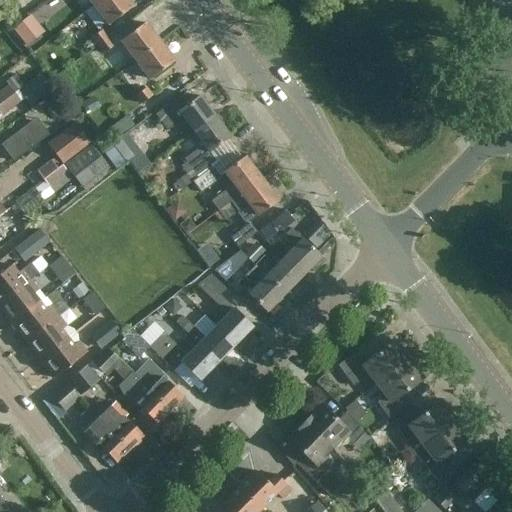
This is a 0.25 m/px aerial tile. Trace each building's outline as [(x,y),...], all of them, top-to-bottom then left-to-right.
[(83,0),(90,9),(102,0),(83,0)] [(110,25),(120,17),(132,8),(126,0),(102,0),(90,9),(102,25),(102,31),(93,37),(104,53),(113,45),(108,38),(115,32),(110,25)] [(135,62),(159,44),(145,25),(121,44),(135,62)] [(138,67),(139,66),(150,80),(173,62),(159,44),(135,62),(138,67)] [(0,103),(14,93),(24,86),(15,75),(6,82),(8,85),(0,91),(0,103)] [(40,82),(23,95),(33,108),(50,95),(40,82)] [(14,93),(0,103),(0,114),(1,116),(20,101),(14,93)] [(193,132),(215,116),(200,96),(179,111),(172,102),(155,115),(167,131),(183,119),(193,132)] [(109,128),(117,138),(135,125),(127,115),(109,128)] [(230,136),(215,116),(193,132),(202,145),(184,159),(186,162),(181,166),(186,174),(172,185),(173,187),(170,189),(174,195),(192,181),(212,166),(211,165),(216,161),(209,152),(230,136)] [(74,122),(74,123),(47,143),(63,164),(90,143),(74,122)] [(11,137),(23,153),(42,139),(30,123),(11,137)] [(116,169),(117,169),(130,160),(130,154),(125,148),(122,148),(116,141),(103,150),(116,169)] [(0,145),(0,148),(3,160),(0,161),(0,172),(18,168),(12,142),(0,145)] [(109,167),(91,144),(64,164),(82,188),(109,167)] [(211,202),(218,211),(261,179),(245,157),(224,173),(233,185),(211,202)] [(37,171),(43,179),(56,169),(50,161),(37,171)] [(57,169),(56,169),(43,179),(49,187),(68,173),(62,165),(57,169)] [(212,166),(192,181),(201,193),(221,178),(212,166)] [(156,194),(168,186),(159,173),(147,181),(156,194)] [(278,200),(261,179),(218,211),(222,217),(226,221),(231,217),(248,204),(257,216),(278,200)] [(285,211),(273,220),(257,233),(267,243),(282,229),(284,231),(295,222),(285,211)] [(257,232),(249,222),(230,237),(238,247),(257,232)] [(49,242),(39,229),(20,245),(29,257),(49,242)] [(294,247),(283,258),(302,277),(310,270),(313,273),(324,262),(291,229),(283,237),(294,247)] [(284,295),(302,277),(283,258),(271,270),(266,265),(270,261),(265,256),(254,266),(264,277),(265,276),(284,295)] [(239,273),(228,262),(216,274),(227,285),(239,273)] [(0,303),(30,280),(30,279),(38,273),(31,263),(18,273),(11,265),(0,273),(0,303)] [(215,326),(235,346),(252,328),(219,295),(225,289),(206,271),(196,286),(221,311),(211,321),(215,326)] [(266,314),(284,295),(265,276),(264,277),(253,288),(243,278),(236,284),(266,314)] [(0,308),(11,323),(40,301),(34,294),(38,290),(30,280),(0,303),(0,308)] [(40,301),(11,323),(25,341),(58,316),(50,305),(46,309),(40,301)] [(79,327),(106,324),(103,301),(76,304),(79,327)] [(58,316),(25,341),(39,359),(68,337),(62,330),(66,326),(58,316)] [(218,364),(235,346),(215,326),(203,338),(181,317),(175,323),(187,334),(197,345),(198,344),(218,364)] [(133,331),(128,334),(121,340),(138,357),(149,347),(133,331)] [(200,382),(218,364),(198,344),(197,345),(186,356),(163,334),(149,347),(156,353),(173,372),(182,364),(200,382)] [(68,337),(39,359),(54,378),(87,352),(78,341),(74,345),(68,337)] [(394,341),(346,377),(353,386),(369,374),(376,384),(408,360),(394,341)] [(157,425),(170,412),(133,373),(107,348),(93,363),(105,374),(112,366),(125,379),(118,386),(124,396),(136,407),(137,406),(157,425)] [(147,359),(133,373),(170,412),(184,398),(164,378),(165,377),(147,359)] [(423,379),(408,360),(376,384),(384,394),(378,399),(377,404),(389,419),(411,403),(404,393),(423,379)] [(79,396),(100,378),(88,365),(67,382),(79,396)] [(67,383),(51,396),(43,403),(57,418),(80,398),(67,383)] [(414,434),(422,445),(454,420),(440,401),(421,415),(414,406),(391,423),(403,438),(408,439),(414,434)] [(115,404),(100,419),(131,452),(145,438),(138,431),(125,417),(126,416),(115,404)] [(304,422),(333,449),(342,440),(348,446),(352,446),(366,432),(346,412),(337,421),(321,404),(304,422)] [(100,419),(93,425),(85,433),(91,440),(89,443),(94,448),(97,444),(117,465),(131,452),(100,419)] [(454,420),(422,445),(430,455),(423,460),(423,464),(435,480),(457,463),(450,454),(468,440),(454,420)] [(323,459),(333,449),(304,422),(287,439),(304,455),(296,464),(330,497),(342,485),(331,474),(333,471),(332,468),(323,459)] [(484,475),(471,461),(451,480),(464,494),(484,475)] [(239,489),(261,511),(281,491),(284,493),(289,488),(276,475),(268,483),(256,472),(239,489)] [(511,511),(511,504),(509,502),(511,498),(511,495),(491,475),(480,486),(497,501),(486,511),(511,511)] [(260,511),(261,511),(239,489),(222,506),(227,511),(260,511)] [(0,511),(8,511),(1,497),(0,497),(0,511)]
